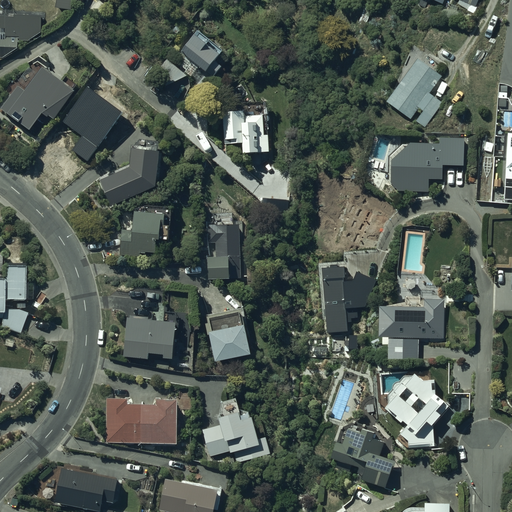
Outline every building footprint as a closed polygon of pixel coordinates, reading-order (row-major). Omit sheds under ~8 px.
[(72,0),(57,0),(57,7),(72,8),(72,0)] [(454,0),(475,9),(479,0),(454,0)] [(0,57),(3,57),(42,31),(42,13),(0,11),(0,57)] [(180,55),(205,76),(206,75),(213,81),(221,71),(214,66),(223,55),(198,35),(180,55)] [(186,78),(167,61),(155,75),(167,87),(186,78)] [(442,78),(417,61),(385,107),(391,112),(393,109),(410,121),(418,109),(423,112),(416,122),(425,128),(442,104),(430,95),(442,78)] [(19,89),(2,112),(13,121),(21,127),(21,126),(31,134),(44,117),(49,120),(51,119),(56,122),(76,95),(43,70),(25,94),(19,89)] [(263,139),(262,117),(251,118),(251,115),(245,115),(245,113),(238,113),(238,114),(232,114),(232,112),(225,112),(225,115),(223,115),(224,146),(232,145),(233,147),(242,147),(242,157),(268,156),(268,139),(263,139)] [(464,140),(439,141),(440,148),(403,148),(391,159),(391,188),(399,194),(429,193),(429,182),(442,181),(442,168),(465,168),(464,140)] [(155,191),(159,156),(131,153),(129,171),(100,183),(109,208),(155,191)] [(164,220),(134,217),(132,235),(122,234),(119,257),(140,259),(141,256),(145,257),(146,256),(155,257),(156,245),(159,246),(159,244),(167,244),(168,232),(163,231),(164,220)] [(511,222),(495,222),(495,232),(511,231),(511,222)] [(241,278),(239,227),(207,227),(207,245),(216,245),(216,260),(208,261),(209,281),(230,282),(229,279),(241,278)] [(24,270),(3,269),(3,285),(0,285),(0,320),(2,321),(2,310),(17,310),(17,305),(23,305),(23,303),(32,303),(31,287),(24,289),(24,270)] [(445,341),(444,302),(422,302),(422,311),(379,311),(379,342),(387,342),(387,363),(419,363),(419,341),(445,341)] [(215,361),(252,355),(243,308),(205,315),(208,335),(210,334),(215,361)] [(131,318),(129,318),(124,356),(147,358),(148,353),(163,355),(162,358),(172,359),(176,324),(148,320),(149,318),(131,316),(131,318)] [(358,338),(349,338),(349,351),(358,351),(358,338)] [(408,450),(434,448),(433,428),(450,408),(435,397),(435,380),(431,380),(428,380),(428,384),(423,384),(416,377),(404,378),(400,384),(399,384),(398,384),(397,384),(396,384),(396,385),(395,385),(394,385),(394,386),(393,386),(393,387),(393,388),(392,388),(392,389),(392,390),(392,391),(392,392),(388,397),(388,409),(385,412),(396,421),(395,422),(401,427),(402,426),(406,429),(399,438),(408,444),(408,450)] [(129,398),(109,398),(109,440),(178,441),(178,400),(158,399),(157,404),(129,403),(129,398)] [(219,428),(203,431),(210,458),(229,453),(230,456),(234,455),(237,466),(269,458),(265,442),(257,444),(252,423),(249,423),(247,416),(238,413),(236,403),(221,406),(219,418),(220,422),(218,423),(219,428)] [(362,432),(361,435),(348,431),(347,431),(343,445),(336,443),(331,461),(337,463),(336,467),(351,472),(352,467),(359,469),(358,474),(363,476),(362,482),(386,489),(395,461),(380,456),(384,442),(373,438),(374,435),(362,432)] [(119,484),(76,475),(77,470),(65,468),(64,472),(62,472),(58,492),(54,491),(52,501),(56,502),(56,505),(89,511),(101,511),(104,504),(114,506),(119,484)] [(215,511),(220,494),(167,481),(160,511),(161,511),(215,511)]
